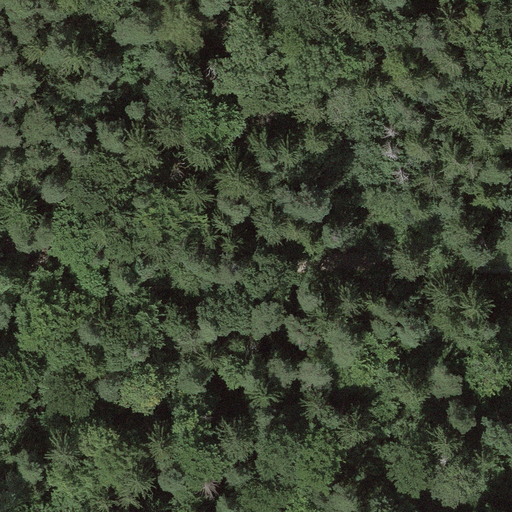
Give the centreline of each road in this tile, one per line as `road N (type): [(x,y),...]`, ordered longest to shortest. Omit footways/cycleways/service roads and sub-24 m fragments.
road 1 (track): [(511,263),(387,255),(134,283),(58,278),(0,227)]
road 2 (track): [(387,255),(80,0)]
road 3 (track): [(387,255),(511,380)]
